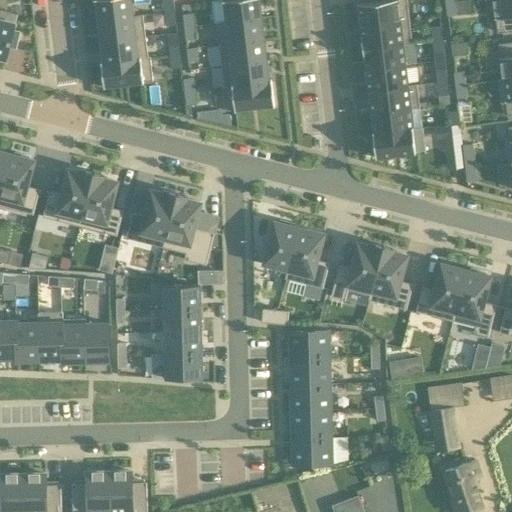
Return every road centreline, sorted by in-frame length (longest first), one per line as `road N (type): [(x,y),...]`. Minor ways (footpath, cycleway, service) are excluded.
road 1 (residential): [(237,164),(236,422),(185,432),(0,436)]
road 2 (residential): [(320,0),(337,159),(330,188)]
road 3 (residential): [(330,188),(511,232)]
road 4 (residential): [(71,122),(237,164)]
road 5 (residential): [(57,0),(71,122)]
